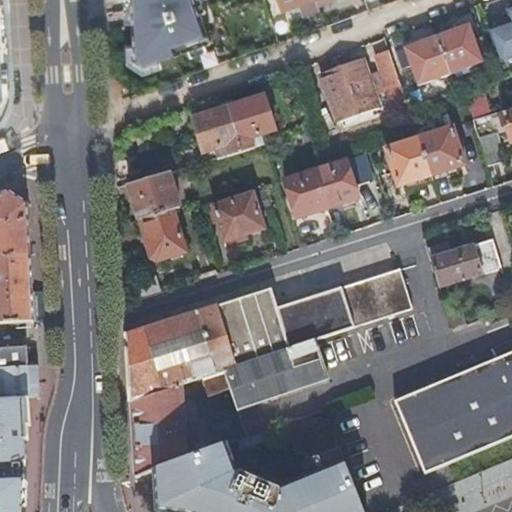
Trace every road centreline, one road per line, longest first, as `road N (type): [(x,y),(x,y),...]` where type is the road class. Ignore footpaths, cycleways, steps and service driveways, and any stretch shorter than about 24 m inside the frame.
road 1 (residential): [(85,322),(511,191)]
road 2 (residential): [(72,127),(438,0)]
road 3 (secondary): [(85,322),(73,142)]
road 4 (secondary): [(72,127),(60,0)]
